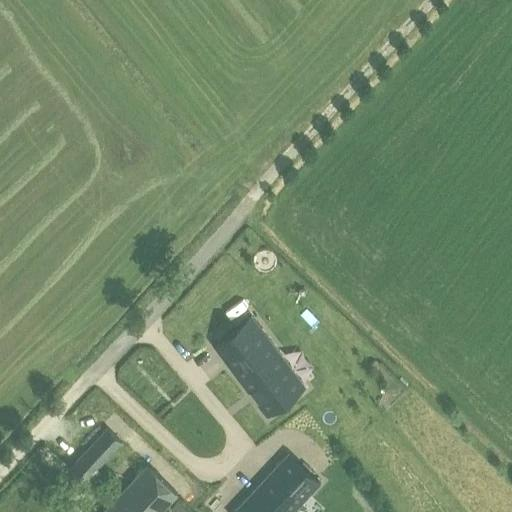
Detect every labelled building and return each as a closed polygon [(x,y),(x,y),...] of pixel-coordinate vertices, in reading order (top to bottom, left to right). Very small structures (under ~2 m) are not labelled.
[(195,176),(150,225),(178,251),(196,232),(187,224),(214,194),(195,176)] [(215,341),(212,344),(213,345),(265,414),(266,416),(295,394),(302,389),(305,387),(304,385),(252,316),(250,314),(222,336),(215,341)] [(267,430),(224,390),(206,409),(250,449),(267,430)] [(183,391),(150,426),(174,449),(207,414),(183,391)] [(198,471),(231,437),(213,419),(180,454),(198,471)] [(68,468),(84,484),(98,468),(122,442),(105,428),(68,468)] [(232,511),(291,511),(319,483),(320,482),(288,452),(287,454),(232,511)] [(159,511),(177,494),(146,466),(102,511),(159,511)] [(12,504),(23,492),(4,474),(0,477),(0,505),(6,499),(12,504)] [(188,511),(178,502),(171,509),(173,511),(188,511)]
